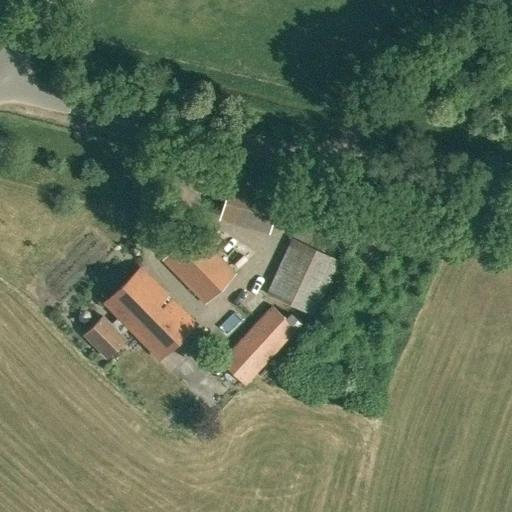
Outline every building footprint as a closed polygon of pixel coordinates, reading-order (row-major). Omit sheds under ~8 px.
[(220,216),(270,229),(283,179),(233,166),(220,216)] [(185,191),(214,199),(219,181),(190,173),(185,191)] [(279,211),(321,221),(328,194),(286,183),(279,211)] [(206,304),(236,274),(182,219),(166,235),(177,247),(164,260),(206,304)] [(267,293),(313,315),(339,259),(293,238),(267,293)] [(141,268),(106,303),(120,317),(120,316),(131,328),(130,328),(160,358),(195,323),(141,268)] [(290,312),(286,318),(273,306),(222,362),(245,383),(296,327),(302,323),(290,312)] [(123,335),(130,328),(131,328),(120,316),(120,317),(112,325),(104,316),(85,335),(108,358),(127,339),(123,335)]
